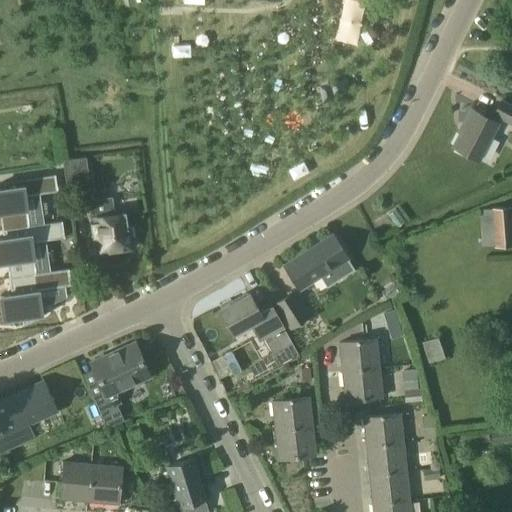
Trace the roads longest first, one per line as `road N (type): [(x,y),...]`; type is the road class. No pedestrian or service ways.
road 1 (residential): [(158,302),(370,176),(404,133),(467,0)]
road 2 (residential): [(267,511),(158,302)]
road 3 (residential): [(0,374),(158,302)]
